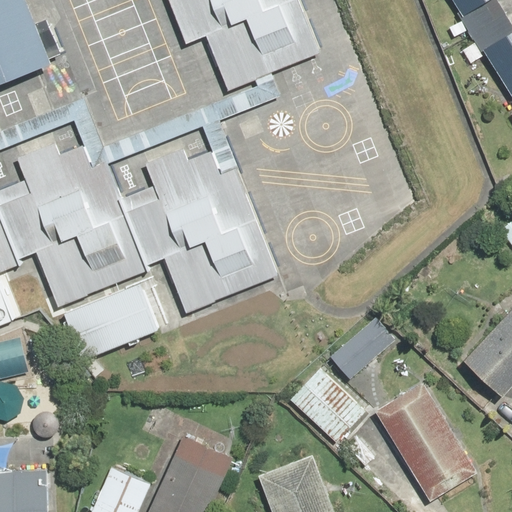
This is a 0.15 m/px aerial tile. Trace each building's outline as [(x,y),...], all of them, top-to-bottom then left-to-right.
[(0,0),(0,83),(49,64),(24,0),(0,0)] [(318,58),(295,0),(166,0),(189,60),(214,50),(230,91),(318,58)] [(451,0),(462,17),(488,0),(451,0)] [(511,30),(481,50),(511,100),(511,30)] [(0,268),(34,255),(74,355),(156,322),(139,280),(169,267),(191,320),(276,286),(216,138),(115,178),(99,137),(0,176),(0,268)] [(511,302),(458,360),(497,397),(511,380),(511,302)] [(0,354),(0,363),(6,391),(49,382),(41,346),(0,354)] [(317,365),(286,396),(332,442),(363,411),(317,365)] [(419,380),(372,408),(427,499),(474,470),(419,380)] [(181,434),(143,511),(205,511),(232,458),(181,434)] [(332,511),(312,455),(257,474),(270,511),(332,511)] [(92,511),(134,511),(147,484),(113,468),(92,511)] [(49,511),(49,471),(0,472),(0,511),(49,511)]
